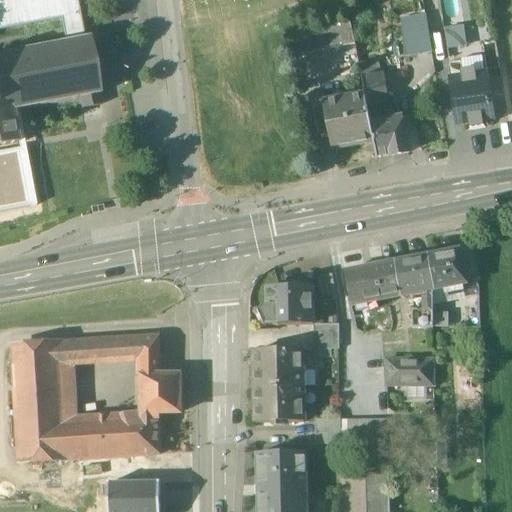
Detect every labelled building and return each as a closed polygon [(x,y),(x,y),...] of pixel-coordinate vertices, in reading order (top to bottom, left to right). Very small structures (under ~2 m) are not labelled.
[(83,39),(75,0),(0,0),(0,31),(63,19),(68,42),(83,39)] [(403,18),(411,55),(438,50),(430,12),(403,18)] [(351,22),(287,30),(292,57),(355,46),(351,22)] [(451,48),(473,46),(471,25),(450,26),(451,48)] [(68,42),(0,55),(0,112),(12,110),(79,97),(81,109),(99,105),(97,93),(99,93),(88,38),(83,39),(68,42)] [(382,75),(362,79),(365,96),(367,108),(379,106),(388,104),(382,75)] [(487,75),(452,81),(459,126),(494,121),(494,117),(488,82),(487,75)] [(508,115),(502,80),(488,82),(494,117),(508,115)] [(365,96),(324,104),(334,152),(374,144),(371,124),(367,108),(365,96)] [(379,106),(367,108),(371,124),(383,122),(379,106)] [(12,110),(0,112),(0,146),(12,144),(18,143),(12,110)] [(314,111),(303,114),(308,137),(319,135),(314,111)] [(383,122),(371,124),(374,144),(377,158),(392,155),(392,156),(409,153),(402,118),(383,122)] [(12,144),(0,146),(0,221),(40,213),(28,154),(15,157),(12,144)] [(447,254),(429,257),(435,291),(434,291),(434,292),(468,285),(461,251),(458,249),(449,251),(447,254)] [(415,260),(384,266),(391,300),(428,293),(434,292),(434,291),(435,291),(429,257),(426,255),(418,257),(415,260)] [(384,266),(345,273),(351,308),(391,300),(384,266)] [(332,275),(319,278),(323,304),(337,301),(332,275)] [(292,288),(291,289),(267,289),(268,327),(314,326),(313,288),(302,288),(301,287),(300,288),(296,284),(293,288),(292,288)] [(434,292),(428,293),(428,296),(423,297),(423,305),(420,305),(419,312),(414,311),(414,328),(433,329),(433,314),(434,292)] [(450,314),(433,314),(433,329),(450,329),(450,314)] [(339,326),(314,326),(315,351),(340,351),(339,326)] [(159,338),(59,344),(60,364),(143,359),(159,358),(159,338)] [(59,344),(13,347),(20,464),(58,462),(56,425),(64,424),(60,364),(59,344)] [(303,352),(255,353),(256,389),(304,388),(303,352)] [(159,358),(143,359),(143,378),(160,378),(159,358)] [(428,359),(418,359),(418,361),(418,362),(418,387),(435,387),(435,362),(428,362),(428,359)] [(418,362),(387,361),(387,387),(418,387),(418,362)] [(160,378),(143,378),(143,415),(160,415),(180,415),(180,378),(160,378)] [(304,388),(256,389),(256,423),(306,422),(304,388)] [(160,415),(143,415),(143,419),(144,433),(160,433),(160,415)] [(143,419),(77,423),(79,461),(150,456),(160,455),(160,433),(144,433),(143,419)] [(341,424),(341,422),(317,422),(317,447),(341,446),(339,435),(341,424)] [(389,422),(341,424),(341,446),(389,445),(389,422)] [(64,424),(56,425),(58,462),(79,461),(77,423),(64,424)] [(307,511),(306,454),(256,456),(257,511),(307,511)] [(390,511),(389,473),(366,473),(365,511),(390,511)] [(160,511),(160,484),(108,484),(108,511),(160,511)]
